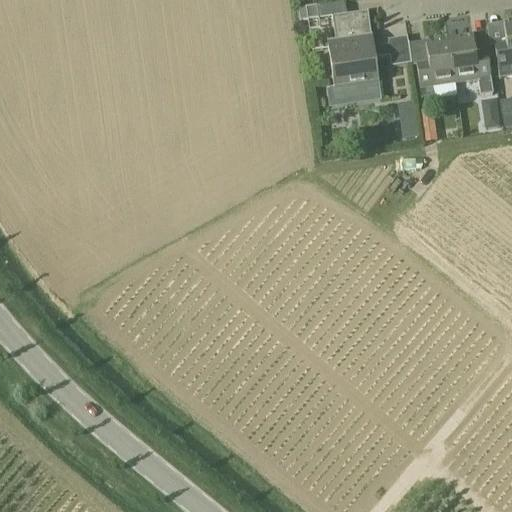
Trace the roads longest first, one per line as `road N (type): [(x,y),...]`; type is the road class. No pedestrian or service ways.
road 1 (tertiary): [(0,324),(70,401),(205,511)]
road 2 (track): [(381,511),(460,416)]
